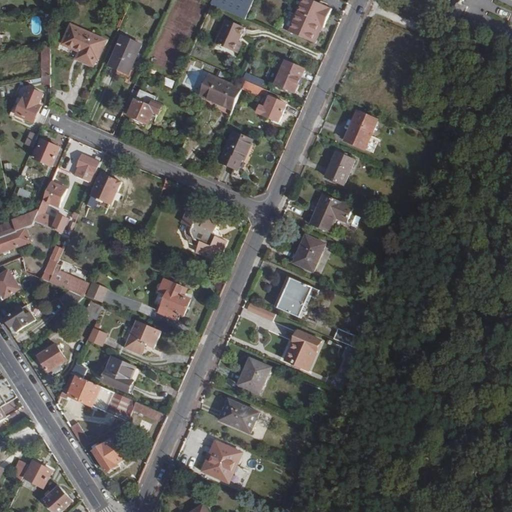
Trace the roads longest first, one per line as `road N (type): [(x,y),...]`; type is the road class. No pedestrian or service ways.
road 1 (residential): [(268,213),(138,511)]
road 2 (residential): [(49,117),(268,213)]
road 3 (residential): [(361,0),(268,213)]
road 4 (secondary): [(104,511),(0,348)]
